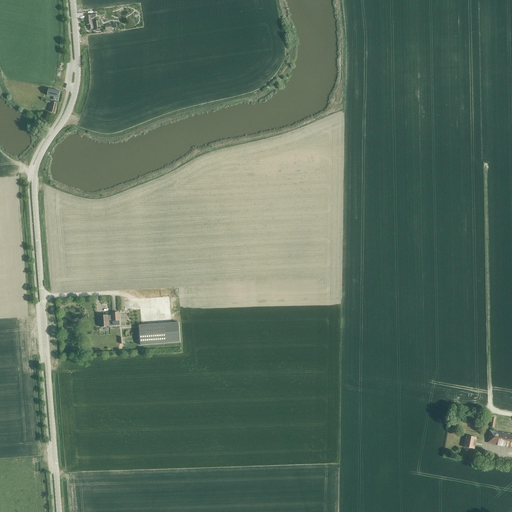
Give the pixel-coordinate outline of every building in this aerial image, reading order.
[(95,15),(92,15),(86,16),(87,25),(88,25),(89,30),(92,29),(94,29),(94,30),(100,30),(99,21),(93,22),(92,22),(91,19),(94,19),(93,18),(96,17),(95,15)] [(58,101),(60,91),(48,89),(47,96),(54,97),(53,100),(58,101)] [(46,100),(46,102),(52,103),(50,112),(55,113),(57,103),(46,100)] [(108,315),(99,316),(99,320),(100,320),(100,323),(99,323),(100,327),(109,327),(108,321),(112,320),(112,321),(114,321),(115,326),(120,325),(119,321),(119,313),(112,313),(112,316),(108,316),(108,315)] [(178,322),(139,325),(140,345),(180,342),(178,322)] [(511,447),(511,434),(490,431),(487,443),(511,447)] [(474,449),(476,437),(466,435),(464,447),(474,449)]
